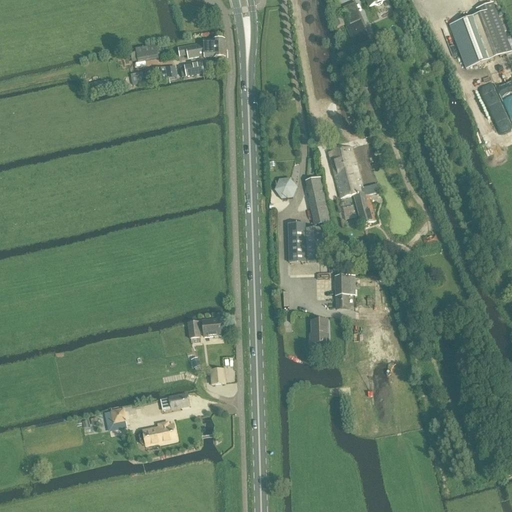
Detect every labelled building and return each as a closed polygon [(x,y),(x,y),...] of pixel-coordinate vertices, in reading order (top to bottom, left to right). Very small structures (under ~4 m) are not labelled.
[(365,0),(369,8),(375,6),(377,7),(381,5),(382,3),(388,0),(387,0),(365,0)] [(478,18),(450,28),(466,72),(511,56),(493,6),(476,12),(478,18)] [(357,53),(372,47),(357,11),(348,15),(352,25),(346,28),(357,53)] [(337,30),(344,26),(342,20),(334,23),(337,30)] [(211,60),(225,59),(225,42),(214,42),(204,43),(204,47),(188,49),(190,60),(211,57),(211,60)] [(138,64),(159,61),(156,48),(136,51),(138,64)] [(185,69),(186,72),(187,79),(204,76),(202,66),(185,69)] [(143,85),(177,79),(175,68),(131,76),(133,86),(143,85)] [(375,100),(373,101),(366,77),(352,82),(365,123),(380,118),(375,100)] [(376,186),(361,190),(351,150),(329,156),(340,201),(353,198),(366,194),(367,197),(378,195),(376,186)] [(293,200),(298,190),(291,181),(279,182),(274,192),(281,202),(293,200)] [(315,227),(330,224),(320,181),(306,184),(315,227)] [(375,224),(367,197),(366,194),(353,198),(361,228),(375,224)] [(289,265),(306,265),(304,226),(288,227),(289,265)] [(307,265),(322,264),(321,231),(306,232),(307,265)] [(426,248),(439,243),(436,236),(423,242),(426,248)] [(336,250),(331,251),(330,237),(324,238),(325,257),(336,257),(336,250)] [(349,278),(335,278),(335,299),(336,299),(336,305),(348,305),(348,298),(349,298),(355,298),(355,278),(349,278)] [(219,338),(221,338),(220,322),(218,322),(203,324),(205,339),(213,338),(215,340),(218,339),(219,338)] [(190,341),(200,340),(199,324),(189,326),(190,341)] [(328,347),(327,324),(311,325),(312,337),(314,339),(314,349),(317,351),(326,351),(328,349),(328,347)] [(212,387),(226,385),(225,371),(211,373),(212,387)] [(170,400),(172,408),(180,407),(181,409),(189,408),(187,396),(170,400)] [(127,424),(124,410),(110,412),(113,426),(114,426),(126,424),(127,424)] [(140,436),(139,438),(140,445),(142,447),(144,447),(147,447),(176,441),(173,427),(144,433),(144,434),(142,435),(140,436)]
